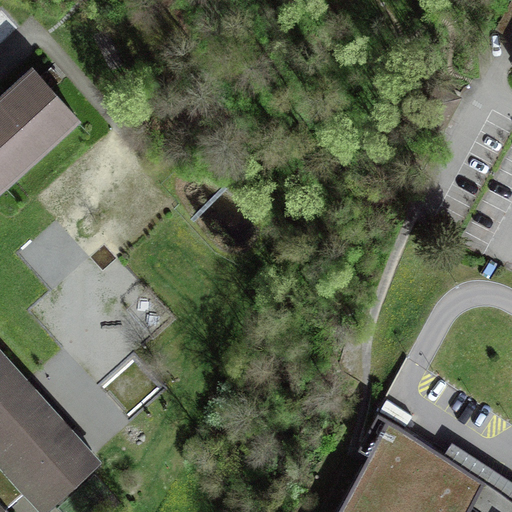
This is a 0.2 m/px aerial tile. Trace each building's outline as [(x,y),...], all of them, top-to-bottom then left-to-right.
[(0,185),(80,112),(28,57),(0,82),(0,185)] [(446,87),(425,118),(441,129),(463,98),(446,87)] [(40,511),(102,456),(0,344),(0,471),(36,511),(40,511)] [(511,511),(511,489),(497,480),(476,511),(511,511)] [(0,511),(16,511),(0,494),(0,511)]
